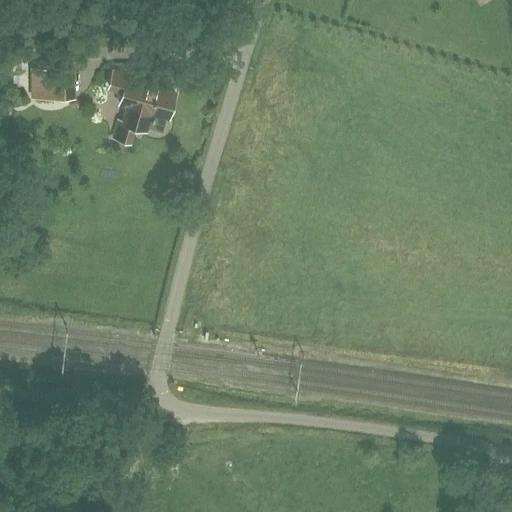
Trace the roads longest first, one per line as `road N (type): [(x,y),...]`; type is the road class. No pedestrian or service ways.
road 1 (unclassified): [(159,398),(176,294),(264,0)]
road 2 (unclassified): [(511,452),(314,421),(193,412),(159,398)]
road 3 (track): [(0,53),(243,54)]
road 4 (unclassified): [(0,395),(159,398)]
